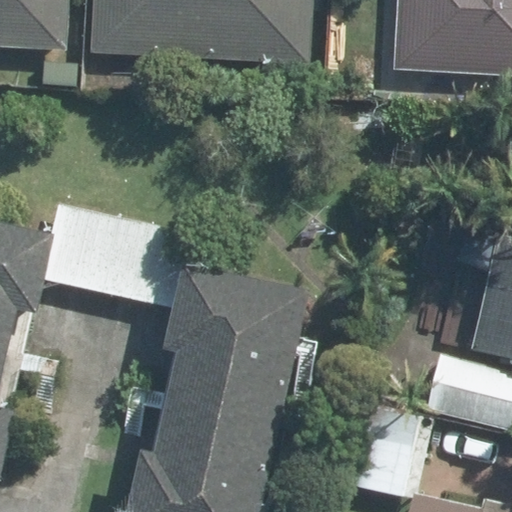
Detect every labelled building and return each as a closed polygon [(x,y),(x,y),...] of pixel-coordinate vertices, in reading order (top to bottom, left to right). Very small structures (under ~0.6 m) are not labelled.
[(79,0),(0,0),(0,43),(77,47),(79,0)] [(321,0),(100,0),(98,53),(318,64),(321,0)] [(511,0),(405,0),(401,68),(511,74),(511,0)] [(206,234),(68,202),(62,227),(0,213),(0,482),(16,486),(34,405),(16,401),(37,309),(55,313),(62,280),(189,309),(206,234)] [(511,228),(510,228),(483,352),(511,358),(511,228)] [(160,447),(144,511),(276,511),(328,287),(202,259),(183,347),(195,349),(173,450),(160,447)] [(430,488),(424,511),(511,511),(511,500),(495,497),(494,502),(430,488)]
